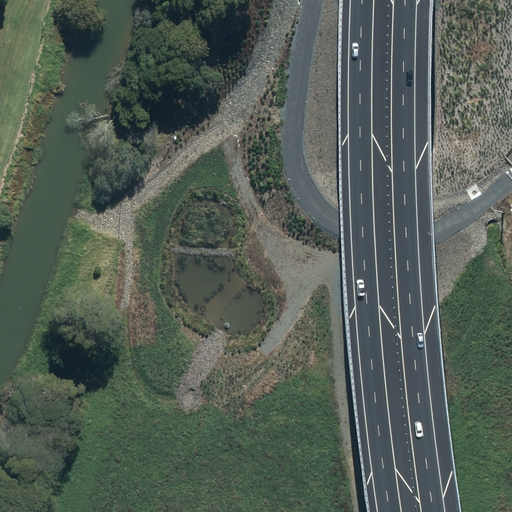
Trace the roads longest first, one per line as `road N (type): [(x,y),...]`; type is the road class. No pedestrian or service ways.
road 1 (motorway): [(390,511),(365,271),(362,0)]
road 2 (motorway): [(406,0),(412,329),(431,511)]
road 3 (track): [(374,232),(354,268),(332,276),(293,261),(269,233),(229,148)]
